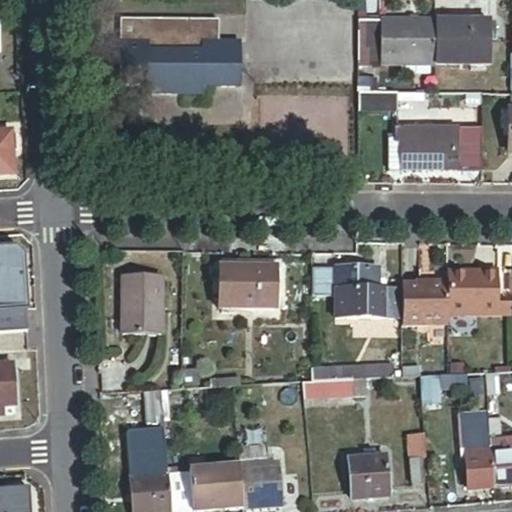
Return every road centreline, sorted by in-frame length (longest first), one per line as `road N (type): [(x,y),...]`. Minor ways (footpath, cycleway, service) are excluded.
road 1 (residential): [(511,208),(56,206)]
road 2 (residential): [(70,445),(56,206)]
road 3 (residential): [(56,206),(46,0)]
